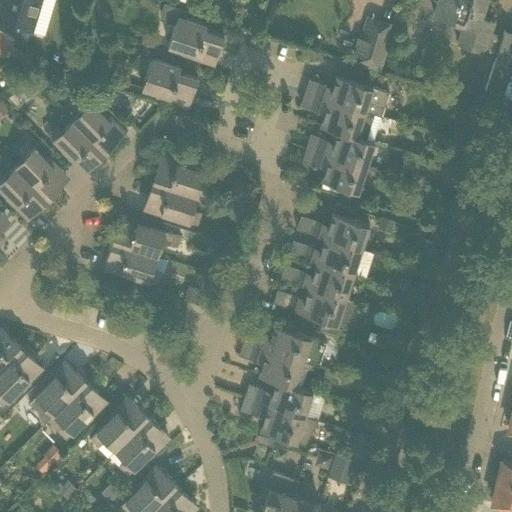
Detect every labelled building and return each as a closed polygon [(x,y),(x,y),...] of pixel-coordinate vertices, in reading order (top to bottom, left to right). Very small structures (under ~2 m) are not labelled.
[(2,0),(0,8),(0,20),(8,23),(6,28),(17,31),(16,33),(24,36),(24,37),(29,38),(40,0),(2,0)] [(191,0),(190,7),(205,11),(208,0),(191,0)] [(438,0),(434,13),(453,20),(452,24),(463,27),(457,43),(484,52),(494,22),(481,17),(486,0),(438,0)] [(200,44),(219,50),(224,34),(205,28),(206,24),(186,17),(188,9),(165,2),(159,18),(175,23),(168,45),(197,54),(200,44)] [(83,26),(100,32),(104,21),(93,17),(94,13),(87,11),(83,26)] [(380,69),(392,27),(393,23),(367,15),(353,61),(380,69)] [(98,38),(100,32),(83,26),(80,33),(98,38)] [(0,52),(4,55),(15,39),(0,28),(0,52)] [(193,92),(198,76),(179,70),(180,65),(152,56),(142,87),(171,96),(174,86),(193,92)] [(511,61),(495,56),(485,87),(500,93),(511,61)] [(389,90),(359,81),(364,66),(341,58),(336,74),(333,85),(309,78),(305,91),(365,110),(380,115),(381,115),(389,90)] [(45,83),(56,70),(42,59),(32,72),(45,83)] [(14,68),(6,75),(13,83),(21,76),(14,68)] [(28,96),(37,88),(27,78),(19,87),(28,96)] [(104,128),(111,121),(78,87),(70,96),(81,108),(71,118),(105,152),(117,141),(104,128)] [(380,115),(365,110),(305,91),(300,104),(324,112),(320,124),(338,129),(338,128),(373,140),(373,139),(380,115)] [(0,117),(10,107),(2,99),(0,101),(0,117)] [(458,106),(473,110),(475,103),(459,99),(458,106)] [(47,131),(74,158),(82,151),(94,163),(105,152),(71,118),(61,128),(56,123),(47,131)] [(310,132),(306,145),(366,164),(374,139),(373,139),(373,140),(338,128),(338,129),(334,140),(310,132)] [(47,174),(54,167),(27,140),(19,148),(24,154),(14,164),(49,198),(60,187),(47,174)] [(468,142),(463,162),(486,169),(492,149),(468,142)] [(325,166),(321,178),(358,190),(366,164),(306,145),(302,159),(325,166)] [(202,182),(210,185),(213,173),(177,161),(174,171),(157,166),(152,181),(198,196),(202,182)] [(0,186),(17,204),(25,196),(37,209),(49,198),(14,164),(4,174),(0,169),(0,186)] [(468,172),(464,186),(476,189),(480,175),(468,172)] [(164,201),(161,211),(197,223),(201,212),(193,209),(198,196),(152,181),(147,196),(164,201)] [(333,211),(348,216),(351,207),(336,202),(333,211)] [(348,216),(333,211),(329,223),(301,214),(296,228),(325,237),(325,236),(361,248),(369,223),(348,216)] [(378,227),(392,231),(395,220),(381,216),(378,227)] [(133,231),(116,225),(111,240),(157,255),(162,241),(178,247),(182,235),(137,221),(133,231)] [(220,224),(216,236),(231,241),(235,229),(220,224)] [(325,236),(325,237),(321,248),(293,239),(288,253),(317,262),(317,261),(353,273),(366,277),(373,252),(361,248),(325,236)] [(111,240),(107,255),(124,261),(121,271),(157,282),(161,271),(153,268),(157,255),(111,240)] [(317,261),(317,262),(313,272),(285,263),(281,277),(309,286),(309,285),(345,297),(346,296),(353,273),(317,261)] [(411,289),(413,280),(406,278),(401,280),(399,286),(411,289)] [(188,284),(184,299),(195,303),(200,288),(188,284)] [(277,288),(273,302),(347,326),(356,300),(346,296),(345,297),(309,285),(309,286),(305,297),(277,288)] [(397,304),(405,307),(408,297),(400,294),(397,304)] [(243,341),(304,361),(315,364),(318,365),(326,340),(275,323),(271,335),(247,327),(243,341)] [(0,369),(23,346),(2,325),(0,327),(0,369)] [(330,334),(332,328),(321,325),(319,331),(330,334)] [(332,328),(330,334),(342,338),(344,332),(332,328)] [(390,351),(393,343),(385,340),(382,347),(382,349),(390,351)] [(295,385),(295,384),(302,365),(304,361),(243,341),(239,354),(262,362),(259,374),(276,379),(276,378),(295,385)] [(29,378),(22,370),(35,358),(23,346),(0,369),(0,402),(2,405),(29,378)] [(304,361),(302,365),(313,369),(315,364),(304,361)] [(64,381),(56,373),(29,401),(38,409),(43,404),(54,414),(88,379),(76,368),(64,381)] [(304,415),(305,414),(313,390),(295,384),(295,385),(276,378),(276,379),(272,390),(248,382),(244,395),(304,415)] [(106,398),(88,379),(54,414),(49,420),(67,438),(106,398)] [(260,428),(305,443),(318,419),(305,414),(304,415),(244,395),(240,409),(264,416),(260,428)] [(149,415),(138,404),(130,396),(91,436),(99,445),(105,439),(115,449),(149,415)] [(360,404),(357,416),(363,418),(367,406),(360,404)] [(128,473),(155,446),(148,439),(160,426),(149,415),(115,449),(125,459),(119,465),(128,473)] [(357,457),(366,460),(373,436),(367,434),(364,433),(357,457)] [(270,437),(260,434),(258,441),(268,443),(270,437)] [(54,463),(64,453),(53,442),(43,453),(54,463)] [(257,443),(254,452),(263,455),(266,446),(257,443)] [(285,460),(288,449),(277,446),(274,457),(285,460)] [(315,463),(329,468),(333,455),(320,450),(315,463)] [(332,467),(344,472),(349,457),(337,453),(332,467)] [(511,483),(511,455),(509,461),(502,459),(497,480),(511,483)] [(149,511),(178,484),(166,473),(159,465),(119,505),(126,511),(129,511),(134,508),(137,511),(149,511)] [(267,486),(269,487),(260,511),(288,511),(294,495),(299,480),(278,474),(276,481),(268,480),(267,486)] [(78,486),(69,477),(59,487),(68,496),(78,486)] [(500,504),(499,509),(510,511),(511,511),(511,483),(497,480),(492,502),(500,504)] [(111,501),(120,492),(111,482),(102,491),(111,501)] [(186,511),(196,503),(189,495),(178,484),(149,511),(186,511)] [(294,495),(288,511),(315,511),(317,508),(318,508),(319,503),(294,495)]
